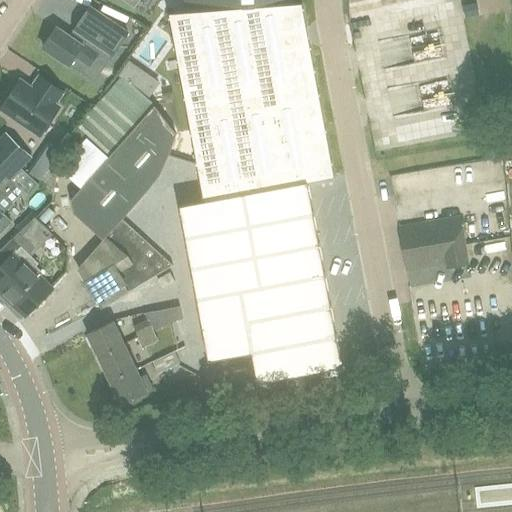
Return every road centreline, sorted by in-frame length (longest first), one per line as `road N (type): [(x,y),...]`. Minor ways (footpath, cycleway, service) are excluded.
road 1 (unclassified): [(401,409),(327,0)]
road 2 (unclassified): [(45,460),(401,409)]
road 3 (tertiary): [(45,460),(28,392),(0,339)]
